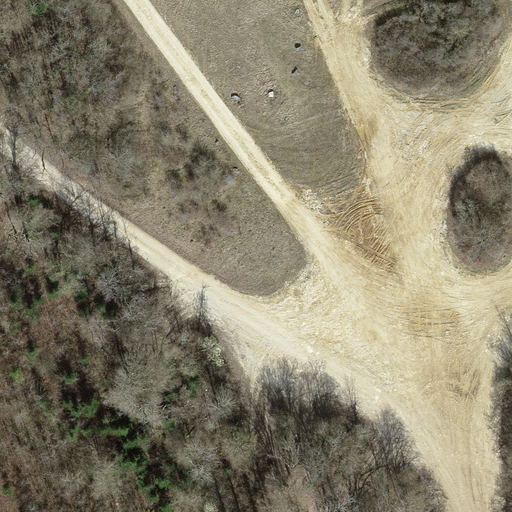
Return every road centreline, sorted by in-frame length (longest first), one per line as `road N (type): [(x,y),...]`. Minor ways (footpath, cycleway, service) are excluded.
road 1 (track): [(0,136),(44,185),(212,304),(420,373),(463,511)]
road 2 (track): [(142,0),(297,221),(420,373)]
road 3 (track): [(311,0),(401,215),(420,373)]
road 4 (track): [(511,59),(401,215)]
